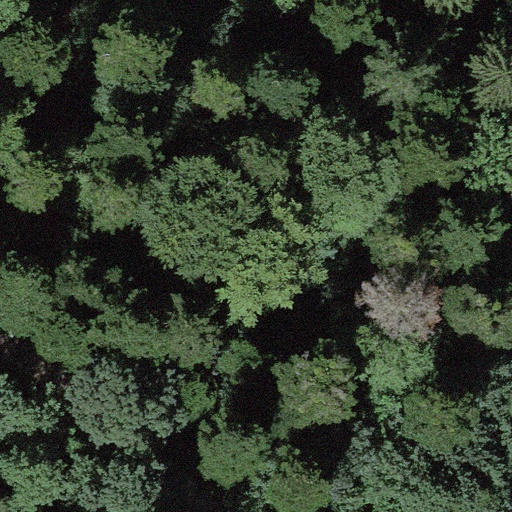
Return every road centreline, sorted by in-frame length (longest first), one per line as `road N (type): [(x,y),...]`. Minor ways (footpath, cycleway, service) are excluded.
road 1 (track): [(0,21),(70,22),(340,73),(511,177)]
road 2 (track): [(72,397),(203,511)]
